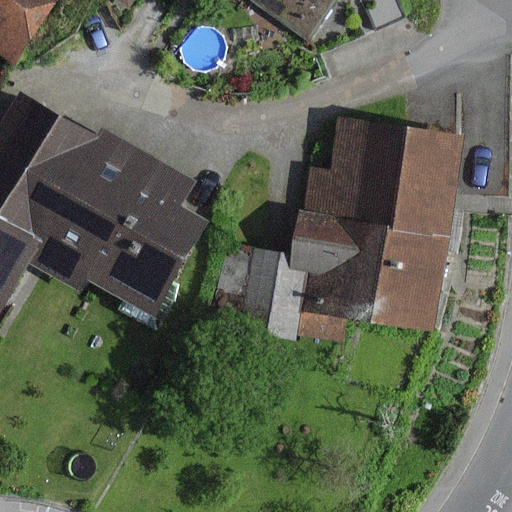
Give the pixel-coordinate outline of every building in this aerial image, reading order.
[(0,0),(0,52),(17,65),(62,0),(0,0)] [(135,0),(115,0),(130,9),(135,0)] [(248,0),(310,40),(335,0),(248,0)] [(19,91),(0,124),(0,219),(44,244),(32,265),(83,294),(90,281),(155,319),(211,223),(184,207),(198,182),(105,128),(99,137),(19,91)] [(435,333),(464,137),(339,118),(331,171),(305,167),(293,253),(232,244),(207,329),(297,343),(298,336),(345,343),(349,320),(435,333)] [(0,322),(32,265),(44,244),(0,219),(0,322)]
